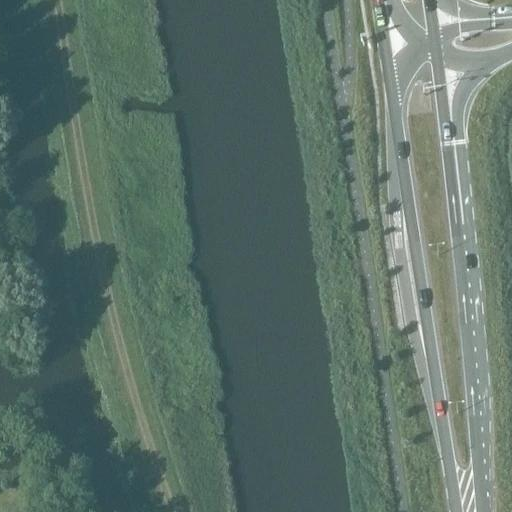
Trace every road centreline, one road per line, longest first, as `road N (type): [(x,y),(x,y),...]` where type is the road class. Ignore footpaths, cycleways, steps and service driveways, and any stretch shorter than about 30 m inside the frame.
road 1 (primary): [(484,511),(482,436),(434,45)]
road 2 (primary): [(385,53),(458,511)]
